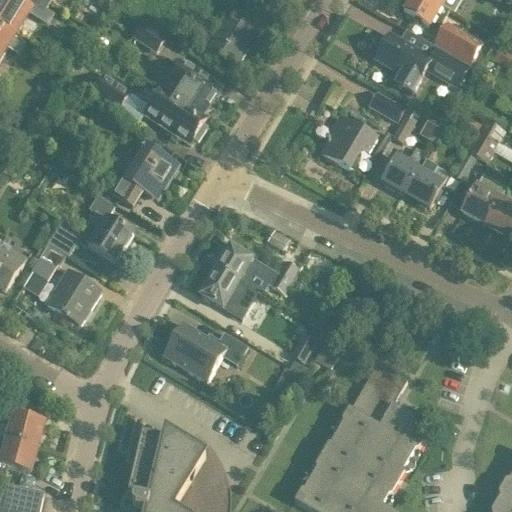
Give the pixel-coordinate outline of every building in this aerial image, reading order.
[(22,0),(21,3),(16,0),(0,0),(0,31),(25,48),(26,46),(14,39),(28,18),(39,25),(50,7),(38,0),(22,0)] [(218,0),(235,10),(240,0),(218,0)] [(446,31),(442,28),(441,28),(444,23),(449,14),(424,0),(412,0),(403,16),(437,35),(442,37),(437,46),(472,66),(481,51),(447,31),(446,31)] [(424,0),(449,14),(450,13),(453,15),(461,0),(424,0)] [(234,68),(259,29),(232,12),(216,38),(185,19),(175,37),(208,58),(211,54),(234,68)] [(156,57),(165,44),(141,28),(132,41),(156,57)] [(19,57),(25,48),(0,31),(0,61),(7,50),(19,57)] [(430,66),(431,64),(430,63),(389,40),(376,63),(402,78),(396,88),(412,97),(426,72),(430,66)] [(511,73),(511,58),(500,51),(493,63),(511,73)] [(430,66),(426,72),(465,95),(477,75),(437,52),(430,63),(431,64),(430,66)] [(219,93),(182,69),(180,73),(177,70),(168,83),(172,86),(170,88),(171,89),(166,97),(165,97),(165,98),(201,121),(201,120),(219,93)] [(117,118),(130,97),(104,79),(90,100),(117,118)] [(201,121),(165,98),(165,97),(161,94),(145,119),(190,149),(194,143),(198,145),(206,132),(202,130),(206,124),(201,120),(201,121)] [(407,113),(377,96),(369,110),(399,127),(391,141),(393,142),(410,113),(408,112),(407,113)] [(403,148),(419,119),(410,113),(393,142),(403,148)] [(370,157),(378,143),(341,121),(327,146),(327,148),(321,158),(350,174),(362,153),(370,157)] [(12,122),(3,123),(4,133),(13,133),(12,122)] [(498,147),(504,136),(483,124),(477,135),(487,141),(498,147)] [(476,161),(487,141),(477,135),(465,155),(476,161)] [(486,167),(498,147),(487,141),(476,161),(486,167)] [(157,203),(178,170),(143,148),(112,199),(132,211),(143,195),(157,203)] [(406,200),(420,176),(419,175),(396,162),(382,187),(406,200)] [(428,213),(442,189),(431,182),(438,170),(426,163),(419,175),(420,176),(406,200),(428,213)] [(500,204),(507,191),(482,178),(476,190),(461,217),(485,230),(500,203),(500,204)] [(133,238),(108,222),(115,210),(97,199),(89,213),(95,216),(83,235),(64,224),(50,247),(70,259),(79,245),(116,267),(133,238)] [(511,236),(511,210),(500,204),(500,203),(485,230),(509,243),(511,236)] [(0,292),(6,296),(28,261),(2,245),(0,248),(0,292)] [(59,273),(67,260),(49,248),(41,261),(59,273)] [(226,259),(217,275),(247,293),(257,298),(262,301),(268,289),(272,292),(278,281),(271,276),(238,256),(233,263),(226,259)] [(284,299),(298,275),(286,268),(278,281),(272,292),(284,299)] [(80,330),(102,296),(68,275),(46,307),(80,330)] [(217,275),(201,301),(231,320),(241,325),(257,298),(247,293),(217,275)] [(217,349),(183,329),(173,346),(171,345),(164,356),(167,357),(164,362),(207,388),(226,355),(240,364),(248,352),(224,337),(217,349)] [(304,368),(317,345),(303,337),(290,360),(304,368)] [(331,376),(339,361),(324,352),(316,368),(331,376)] [(296,392),(306,374),(296,368),(286,386),(296,392)] [(415,454),(418,453),(425,442),(411,433),(417,423),(398,412),(394,410),(407,385),(377,368),(351,413),(349,412),(342,424),(343,428),(331,448),(328,448),(315,470),(316,473),(305,493),(301,494),(294,506),(304,511),(511,511),(511,479),(510,483),(505,484),(499,496),(500,501),(493,511),(387,511),(383,510),(389,500),(392,499),(404,478),(404,474),(415,454)] [(12,421),(0,418),(0,408),(2,402),(0,401),(0,426),(10,429),(6,444),(36,453),(43,428),(13,420),(12,421)] [(149,506),(138,503),(134,504),(132,508),(133,511),(134,511),(172,511),(205,460),(164,435),(164,443),(142,438),(128,496),(150,501),(149,506)] [(0,487),(2,488),(6,471),(29,477),(36,453),(6,444),(0,442),(0,487)] [(40,511),(44,497),(6,489),(0,505),(0,511),(40,511)]
